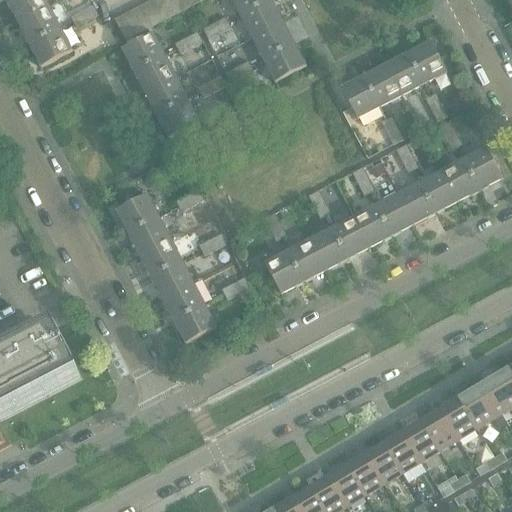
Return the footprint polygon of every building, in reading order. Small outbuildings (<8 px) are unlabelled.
[(49,9),(44,0),(11,0),(6,3),(18,25),(49,9)] [(156,0),(146,5),(157,27),(167,21),(156,0)] [(169,0),(156,0),(167,21),(178,16),(169,0)] [(182,0),(169,0),(178,16),(188,10),(182,0)] [(196,0),(182,0),(188,10),(199,5),(196,0)] [(270,0),(231,0),(241,18),(271,2),(270,0)] [(241,18),(252,40),(283,24),(271,2),(241,18)] [(146,5),(136,11),(147,32),(157,27),(146,5)] [(98,18),(93,7),(82,13),(88,23),(98,18)] [(61,31),(49,9),(18,25),(29,47),(61,31)] [(125,16),(136,38),(147,32),(136,11),(125,16)] [(88,23),(82,13),(72,19),(76,29),(88,23)] [(115,22),(126,43),(136,38),(125,16),(115,22)] [(214,26),(219,36),(230,30),(225,20),(214,26)] [(252,40),(264,63),(295,47),(283,24),(252,40)] [(219,36),(214,26),(203,32),(208,42),(219,36)] [(61,31),(29,47),(41,69),(72,53),(61,31)] [(186,41),(191,51),(202,45),(197,35),(186,41)] [(134,74),(165,58),(153,36),(122,52),(134,74)] [(191,51),(186,41),(175,47),(181,56),(191,51)] [(424,87),(447,75),(431,44),(408,56),(424,87)] [(295,47),(264,63),(275,85),(306,69),(295,47)] [(402,98),(424,87),(408,56),(386,67),(402,98)] [(165,58),(134,74),(145,96),(176,80),(165,58)] [(237,70),(243,80),(254,74),(248,64),(237,70)] [(380,109),(402,98),(386,67),(364,79),(380,109)] [(243,80),(237,70),(227,76),(231,85),(243,80)] [(210,85),(215,94),(225,89),(220,79),(210,85)] [(380,109),(364,79),(341,91),(357,121),(380,109)] [(188,102),(176,80),(145,96),(157,118),(188,102)] [(215,94),(210,85),(199,90),(204,100),(215,94)] [(432,113),(442,107),(436,97),(426,102),(432,113)] [(188,102),(157,118),(169,141),(200,124),(188,102)] [(442,107),(432,113),(438,123),(448,118),(442,107)] [(388,135),(398,130),(392,119),(382,124),(388,135)] [(446,141),(456,135),(451,125),(441,130),(446,141)] [(398,130),(388,135),(394,146),(403,141),(398,130)] [(456,135),(446,141),(451,152),(462,146),(456,135)] [(402,163),(412,158),(406,147),(397,152),(402,163)] [(464,162),(480,193),(502,181),(486,150),(464,162)] [(412,158),(402,163),(408,174),(418,169),(412,158)] [(464,162),(442,173),(458,204),(480,193),(464,162)] [(385,176),(380,167),(371,172),(376,180),(385,176)] [(363,169),(353,175),(359,186),(369,180),(363,169)] [(442,173),(420,185),(436,216),(458,204),(442,173)] [(369,180),(359,186),(364,197),(375,191),(369,180)] [(420,185),(398,196),(414,227),(436,216),(420,185)] [(188,198),(193,209),(205,203),(199,193),(188,198)] [(319,193),(309,198),(315,209),(325,203),(319,193)] [(398,196),(376,208),(392,239),(414,227),(398,196)] [(128,235),(159,219),(147,197),(116,213),(128,235)] [(193,209),(188,198),(177,204),(182,214),(193,209)] [(325,203),(315,209),(320,220),(331,214),(325,203)] [(376,208),(354,219),(370,251),(392,239),(376,208)] [(276,215),(265,221),(271,232),(282,226),(276,215)] [(171,241),(159,219),(128,235),(139,257),(171,241)] [(354,219),(331,231),(348,262),(370,251),(354,219)] [(282,226),(271,232),(277,243),(287,237),(282,226)] [(331,231),(309,243),(326,274),(348,262),(331,231)] [(210,242),(216,252),(227,247),(222,236),(210,242)] [(182,264),(171,241),(139,257),(151,280),(182,264)] [(216,252),(210,242),(199,247),(204,258),(216,252)] [(309,243),(287,254),(303,285),(326,274),(309,243)] [(303,285),(287,254),(265,266),(281,297),(303,285)] [(194,286),(182,264),(151,280),(163,302),(194,286)] [(233,286),(239,296),(250,291),(244,280),(233,286)] [(205,308),(194,286),(163,302),(174,324),(205,308)] [(239,296),(233,286),(222,292),(228,302),(239,296)] [(205,308),(174,324),(186,346),(217,330),(205,308)] [(54,331),(0,359),(0,448),(6,445),(0,432),(0,422),(80,381),(78,376),(79,376),(58,336),(57,336),(54,331)] [(511,380),(507,371),(478,389),(459,400),(477,431),(493,422),(501,417),(511,410),(511,380)] [(459,442),(477,431),(459,400),(440,411),(459,442)] [(440,454),(459,442),(440,411),(422,423),(440,454)] [(508,427),(501,417),(496,420),(493,422),(499,432),(508,427)] [(421,465),(440,454),(422,423),(403,434),(421,465)] [(403,476),(421,465),(403,434),(384,445),(403,476)] [(403,476),(384,445),(366,456),(384,487),(403,476)] [(494,460),(498,468),(507,462),(503,455),(494,460)] [(365,498),(384,487),(366,456),(347,467),(365,498)] [(498,468),(494,460),(486,466),(490,473),(498,468)] [(347,510),(365,498),(347,467),(328,479),(347,510)] [(497,476),(488,481),(492,488),(501,483),(497,476)] [(458,482),(462,489),(470,484),(466,477),(458,482)] [(311,489),(324,511),(342,511),(347,510),(328,479),(311,489)] [(453,495),(449,488),(446,482),(440,486),(447,498),(453,495)] [(462,489),(458,482),(449,488),(453,495),(462,489)] [(292,501),(298,511),(324,511),(311,489),(292,501)] [(462,496),(466,503),(475,498),(471,491),(462,496)] [(466,503),(462,496),(454,501),(458,508),(466,503)] [(298,511),(292,501),(272,511),(298,511)] [(429,511),(435,509),(433,507),(430,502),(422,507),(424,511),(429,511)]
